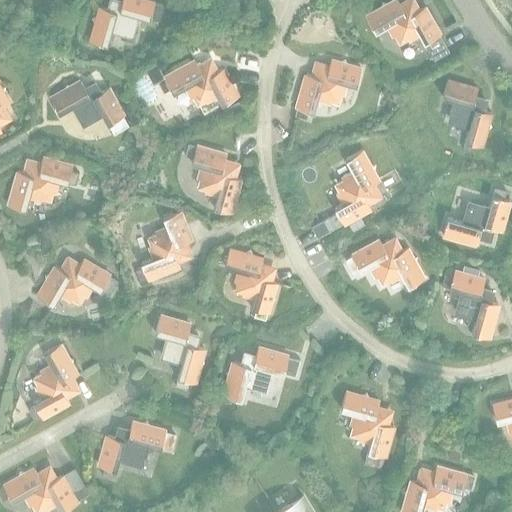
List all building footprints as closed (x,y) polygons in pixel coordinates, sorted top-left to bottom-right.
[(153,7),(154,2),(148,0),(122,0),(122,2),(116,0),(110,0),(108,9),(100,6),(97,16),(92,19),(95,24),(90,40),(107,45),(112,29),(131,34),(137,15),(150,19),(150,18),(157,20),(161,9),(153,7)] [(401,7),(397,0),(395,0),(388,4),(382,2),(381,8),(366,16),(375,32),(390,23),(400,41),(417,31),(424,43),(428,40),(432,47),(443,41),(439,34),(424,6),(416,11),(411,2),(401,7)] [(200,68),(195,60),(187,65),(181,63),(179,69),(164,77),(165,78),(158,82),(164,92),(171,88),(173,93),(188,84),(198,102),(215,92),(222,104),(237,96),(222,68),(214,72),(209,63),(200,68)] [(356,86),(361,69),(331,60),(328,68),(318,66),(315,76),(306,73),(297,107),(314,112),(318,96),(338,101),(343,82),(356,86)] [(477,145),(482,146),(484,136),(490,133),(487,128),(491,112),(482,110),(485,99),(475,97),(478,88),(447,79),(442,96),(455,100),(450,119),(469,125),(465,141),(463,149),(474,152),(477,145)] [(64,90),(50,98),(59,113),(74,105),(84,122),(101,112),(108,124),(112,131),(114,134),(129,126),(127,122),(123,115),(108,88),(100,92),(94,83),(85,88),(81,80),(72,85),(66,84),(64,90)] [(0,129),(1,129),(0,127),(0,119),(6,116),(1,107),(8,103),(4,94),(5,88),(0,86),(0,129)] [(224,163),(227,154),(196,146),(188,144),(185,155),(193,158),(191,163),(204,166),(199,186),(218,191),(213,208),(230,212),(235,197),(240,194),(237,188),(240,178),(231,176),(234,166),(224,163)] [(330,216),(323,220),(329,231),(336,227),(343,223),(371,208),(366,200),(375,195),(370,185),(378,181),(373,172),(375,166),(369,165),(361,150),(346,159),(354,174),(336,184),(346,201),(334,208),(337,212),(330,216)] [(73,166),(42,157),(40,166),(30,163),(27,173),(18,171),(15,180),(10,183),(13,189),(9,205),(25,209),(30,193),(49,198),(55,179),(68,183),(68,182),(76,184),(79,173),(71,171),(73,166)] [(447,217),(442,234),(476,244),(479,235),(489,238),(492,228),(500,230),(509,200),(504,198),(506,191),(495,187),(493,195),(492,195),(488,208),(469,202),(464,222),(447,217)] [(182,243),(191,240),(179,211),(163,217),(168,230),(149,237),(156,256),(141,262),(143,267),(135,270),(139,281),(147,278),(162,272),(168,275),(171,269),(180,265),(176,257),(186,253),(182,243)] [(400,272),(408,287),(423,278),(415,264),(417,258),(411,256),(406,247),(398,252),(393,242),(384,247),(380,240),(352,255),(345,259),(351,270),(358,266),(360,270),(372,264),(382,281),(400,272)] [(263,311),(268,312),(276,282),(268,280),(271,269),(260,267),(263,258),(247,253),(244,248),(238,251),(229,248),(224,265),(241,270),(235,289),(255,295),(251,308),(249,315),(261,319),(263,311)] [(46,282),(38,296),(53,305),(61,290),(79,301),(89,283),(101,290),(108,294),(110,295),(118,281),(110,276),(110,275),(83,259),(78,267),(69,261),(63,270),(56,266),(51,274),(45,276),(46,282)] [(471,333),(488,337),(498,304),(489,301),(492,291),(482,288),(484,279),(454,271),(452,276),(445,274),(441,285),(449,287),(449,288),(462,291),(456,311),(476,316),(471,333)] [(160,315),(155,332),(168,336),(163,355),(182,361),(177,377),(178,377),(176,385),(187,388),(189,380),(194,382),(199,366),(204,363),(201,358),(204,348),(195,346),(198,335),(188,333),(190,324),(160,315)] [(67,358),(59,343),(44,352),(52,367),(35,377),(45,394),(33,401),(35,405),(28,409),(34,420),(41,416),(69,401),(65,393),(74,388),(69,379),(77,374),(72,365),(73,360),(67,358)] [(228,379),(224,395),(241,399),(246,383),(265,388),(270,369),(283,373),(284,372),(291,374),(295,375),(300,360),(288,356),(258,347),(255,356),(245,353),(242,363),(234,361),(231,370),(225,373),(228,379)] [(377,410),(379,401),(370,398),(367,393),(361,396),(345,391),(340,408),(357,413),(351,432),(371,438),(367,451),(372,452),(370,460),(382,463),(384,455),(384,456),(393,425),(384,423),(387,413),(377,410)] [(511,398),(492,404),(497,421),(510,418),(511,427),(511,398)] [(161,448),(166,431),(156,428),(153,422),(147,425),(132,421),(129,430),(119,427),(116,437),(108,435),(99,465),(104,467),(102,474),(113,478),(116,470),(120,457),(139,462),(144,443),(161,448)] [(420,482),(412,479),(409,489),(404,492),(407,497),(402,511),(420,511),(424,502),(443,507),(448,488),(461,491),(463,486),(471,489),(474,477),(466,475),(466,474),(436,466),(433,474),(423,472),(420,482)] [(76,503),(61,475),(53,480),(48,471),(39,476),(34,468),(25,473),(19,471),(18,477),(3,485),(4,486),(0,487),(0,495),(3,500),(10,496),(12,501),(27,492),(37,510),(54,500),(61,511),(76,503)] [(276,511),(308,511),(300,498),(277,511),(276,511),(277,511),(276,511)]
